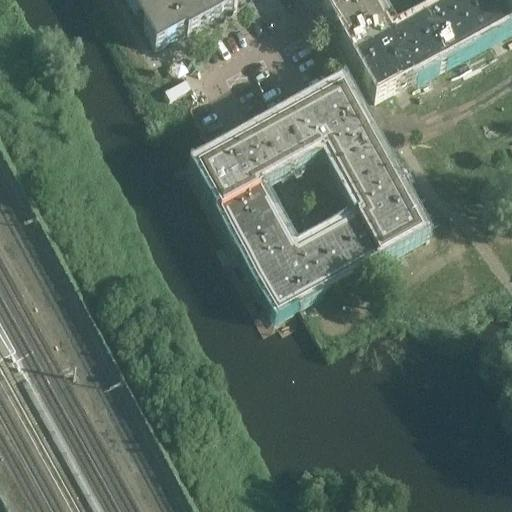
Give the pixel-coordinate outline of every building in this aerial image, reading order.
[(236,12),(229,0),(124,0),(154,54),(185,37),(186,40),(236,12)] [(315,0),(332,31),(371,9),(366,0),(315,0)] [(511,30),(511,0),(475,0),(465,6),(486,45),(511,30)] [(486,45),(465,6),(445,17),(442,11),(431,17),(434,23),(414,34),(436,72),(486,45)] [(436,72),(414,34),(394,45),(393,42),(390,43),(371,9),(332,31),(374,106),(436,72)] [(268,187),(320,158),(322,161),(325,160),(342,190),(381,169),(341,96),(247,146),(196,176),(236,248),(275,227),(258,196),(261,195),(259,192),(268,187)] [(420,241),(381,169),(342,190),(358,221),(355,222),(357,225),(326,242),(348,281),(420,241)] [(348,281),(326,242),(296,259),(294,256),(292,257),(275,227),(236,248),(275,321),(348,281)]
